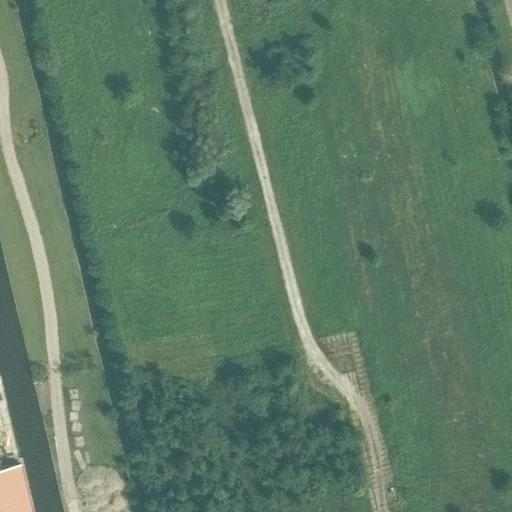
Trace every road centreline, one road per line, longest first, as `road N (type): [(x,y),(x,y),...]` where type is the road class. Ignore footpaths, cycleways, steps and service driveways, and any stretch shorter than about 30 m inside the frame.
road 1 (track): [(391,511),(349,342),(210,370),(156,366),(124,334),(42,0)]
road 2 (track): [(72,511),(0,201)]
